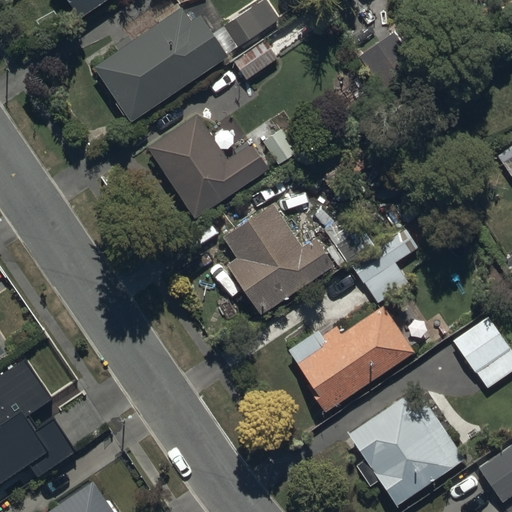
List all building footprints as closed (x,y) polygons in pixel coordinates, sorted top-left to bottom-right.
[(68,0),(83,20),(111,0),(68,0)] [(282,29),(263,2),(223,30),(241,56),(235,60),(250,81),(278,61),(265,41),(282,29)] [(133,125),(227,59),(199,18),(191,23),(177,3),(154,19),(158,25),(94,69),(133,125)] [(395,31),(360,56),(385,91),(420,66),(395,31)] [(270,171),(251,144),(228,160),(199,117),(149,151),(197,222),(270,171)] [(281,130),(263,143),(280,167),(298,154),(281,130)] [(321,177),(348,158),(332,136),(292,165),(307,186),(321,177)] [(511,178),(511,145),(495,157),(510,179),(511,178)] [(348,158),(321,177),(332,192),(365,169),(354,154),(348,158)] [(462,221),(481,209),(462,180),(444,192),(462,221)] [(262,319),(335,267),(315,240),(303,249),(272,205),(223,240),(236,259),(225,267),(262,319)] [(350,265),(376,247),(352,213),(326,231),(350,265)] [(376,247),(350,265),(377,303),(379,306),(410,285),(396,265),(419,249),(404,227),(376,247)] [(384,308),(342,336),(337,328),(323,337),(319,332),(288,352),(310,386),(307,388),(325,414),(415,355),(384,308)] [(453,342),(486,390),(511,371),(511,355),(486,318),(453,342)] [(0,486),(7,482),(10,487),(33,471),(39,479),(77,453),(52,419),(38,429),(29,416),(52,401),(24,360),(0,377),(0,486)] [(397,509),(465,461),(414,388),(347,436),(365,461),(356,467),(371,489),(379,483),(397,509)] [(511,448),(510,446),(476,470),(501,504),(511,496),(511,448)] [(93,483),(50,511),(116,511),(109,500),(106,502),(93,483)]
